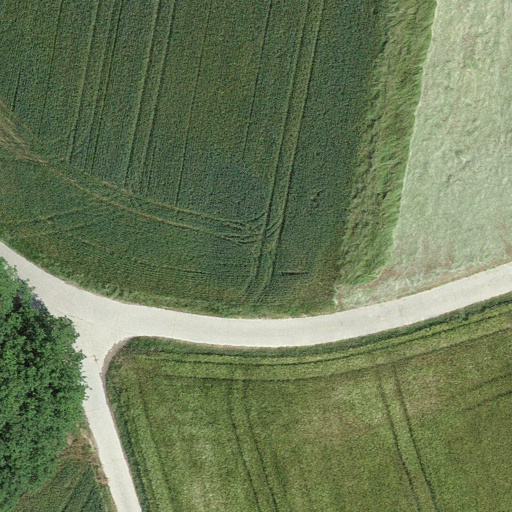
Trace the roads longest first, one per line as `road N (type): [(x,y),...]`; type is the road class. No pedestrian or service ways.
road 1 (track): [(511,272),(356,325),(216,330),(33,295),(0,268)]
road 2 (track): [(107,315),(82,359),(125,511)]
